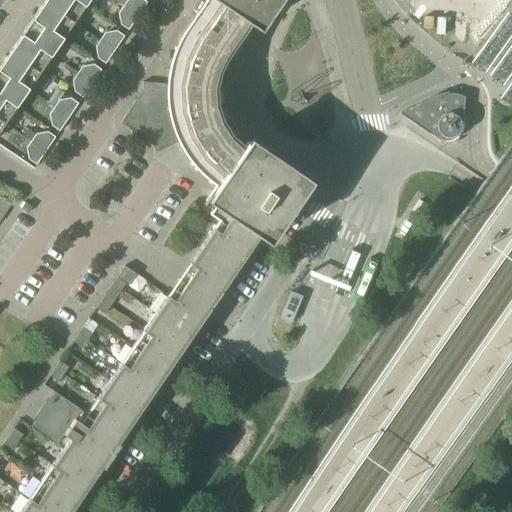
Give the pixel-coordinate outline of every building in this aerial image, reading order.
[(79,0),(44,0),(44,1),(73,22),(85,4),(79,0)] [(260,24),(276,0),(206,0),(187,29),(181,37),(177,46),(173,55),(171,65),(168,74),(167,84),(143,82),(143,99),(136,99),(120,123),(143,139),(149,136),(152,144),(155,153),(178,142),(182,151),(188,159),(194,166),(200,173),(207,180),(215,186),(205,201),(213,207),(253,233),(258,236),(264,240),(266,240),(271,239),(308,185),(307,180),(306,178),(267,151),(252,141),(245,142),(245,137),(237,130),(228,117),(224,103),(223,88),(226,74),(233,61),(254,30),(253,26),(260,24)] [(134,4),(136,1),(133,0),(126,0),(123,6),(129,11),(134,4)] [(143,0),(136,0),(136,1),(134,4),(142,9),(146,2),(143,0)] [(44,1),(32,18),(62,38),(73,22),(44,1)] [(134,4),(129,11),(137,16),(142,9),(134,4)] [(129,11),(123,6),(118,13),(119,17),(123,20),(125,18),(129,11)] [(137,16),(129,11),(125,18),(132,23),(137,16)] [(32,18),(21,35),(50,56),(62,38),(32,18)] [(125,18),(123,20),(120,24),(128,30),(132,23),(125,18)] [(116,31),(113,35),(111,38),(119,43),(123,36),(116,31)] [(104,33),(100,40),(106,44),(111,38),(113,35),(109,32),(104,33)] [(50,56),(21,35),(9,52),(39,72),(50,56)] [(111,38),(106,44),(114,50),(119,43),(111,38)] [(106,44),(100,40),(95,47),(96,51),(100,54),(102,51),(106,44)] [(114,50),(106,44),(102,51),(109,57),(114,50)] [(102,51),(100,54),(97,58),(105,63),(109,57),(102,51)] [(9,52),(0,65),(0,70),(27,89),(39,72),(9,52)] [(93,65),(90,69),(88,71),(96,76),(100,70),(93,65)] [(81,67),(77,74),(83,78),(88,71),(90,69),(85,66),(81,67)] [(27,89),(0,70),(0,96),(15,107),(27,89)] [(96,76),(88,71),(83,78),(91,83),(96,76)] [(83,78),(77,74),(72,81),(73,85),(77,88),(79,85),(83,78)] [(83,78),(79,85),(86,90),(91,83),(83,78)] [(79,85),(77,88),(74,92),(82,97),(86,90),(79,85)] [(56,89),(47,103),(54,107),(58,100),(63,94),(56,89)] [(454,93),(450,93),(450,92),(446,92),(444,93),(441,93),(437,95),(401,113),(438,138),(442,140),(447,141),(449,141),(451,141),(456,140),(457,139),(459,138),(462,135),(463,133),(464,130),(465,129),(465,127),(465,124),(466,97),(462,95),(458,94),(454,93)] [(15,107),(0,96),(0,120),(4,123),(15,107)] [(70,98),(67,103),(65,105),(73,110),(77,103),(70,98)] [(65,105),(67,103),(62,100),(58,100),(54,107),(60,112),(65,105)] [(65,105),(60,112),(68,117),(73,110),(65,105)] [(60,112),(54,107),(49,114),(50,118),(54,121),(56,119),(60,112)] [(68,117),(60,112),(56,119),(63,124),(68,117)] [(56,119),(54,121),(51,126),(59,131),(63,124),(56,119)] [(31,141),(35,134),(27,129),(23,135),(31,141)] [(47,132),(44,136),(42,139),(50,144),(54,137),(47,132)] [(37,146),(42,139),(44,136),(40,133),(35,134),(31,141),(37,146)] [(42,139),(37,146),(45,151),(50,144),(42,139)] [(37,146),(31,141),(26,148),(27,152),(31,155),(33,153),(37,146)] [(37,146),(33,153),(40,158),(45,151),(37,146)] [(33,153),(31,155),(28,159),(36,164),(40,158),(33,153)] [(0,210),(4,214),(11,203),(2,198),(0,201),(0,210)] [(31,207),(25,203),(21,209),(27,213),(31,207)] [(258,236),(213,207),(208,214),(218,220),(188,264),(178,279),(86,414),(54,392),(48,402),(46,400),(35,416),(37,417),(30,427),(62,449),(18,511),(69,511),(100,467),(102,468),(119,444),(117,443),(213,302),(258,236)] [(124,266),(116,277),(125,284),(127,285),(135,274),(124,266)] [(145,280),(135,274),(127,285),(137,292),(145,280)] [(121,289),(125,284),(116,277),(112,283),(121,289)] [(117,295),(121,289),(112,283),(108,289),(117,295)] [(298,304),(302,296),(290,291),(288,296),(285,303),(283,308),(280,316),(279,318),(290,323),(291,321),(294,314),(298,304)] [(114,300),(105,294),(100,301),(109,307),(114,300)] [(104,314),(109,307),(100,301),(95,308),(104,314)] [(91,333),(82,327),(77,334),(86,341),(91,333)] [(81,348),(86,341),(77,334),(72,342),(81,348)] [(68,367),(59,361),(54,368),(63,374),(68,367)] [(58,381),(63,374),(54,368),(49,375),(58,381)] [(22,434),(13,428),(8,435),(17,441),(22,434)] [(12,448),(17,441),(8,435),(3,442),(12,448)]
